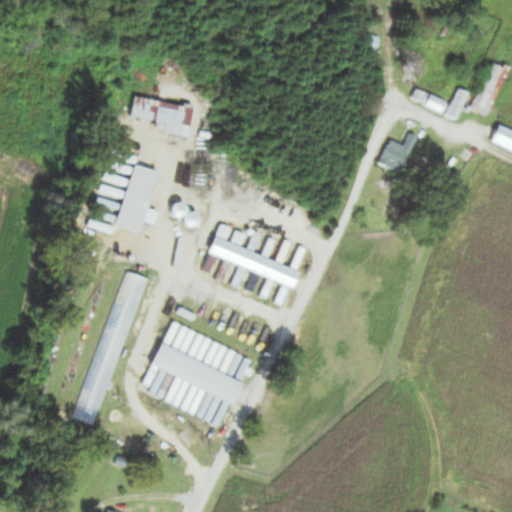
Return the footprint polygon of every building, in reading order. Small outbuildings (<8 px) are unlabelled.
[(353,43),(369,50),(374,38),(358,31),(353,43)] [(511,69),(511,63),(497,56),(473,108),(490,116),(511,69)] [(473,89),(461,84),(454,101),(434,93),(429,106),(460,119),(473,89)] [(135,115),(194,127),(198,106),(139,94),(135,115)] [(511,127),(504,123),(496,141),(511,148),(511,127)] [(120,224),(145,231),(164,170),(139,162),(120,224)] [(212,254),(299,285),(310,255),(223,223),(212,254)] [(75,417),(97,425),(148,275),(126,267),(75,417)]
